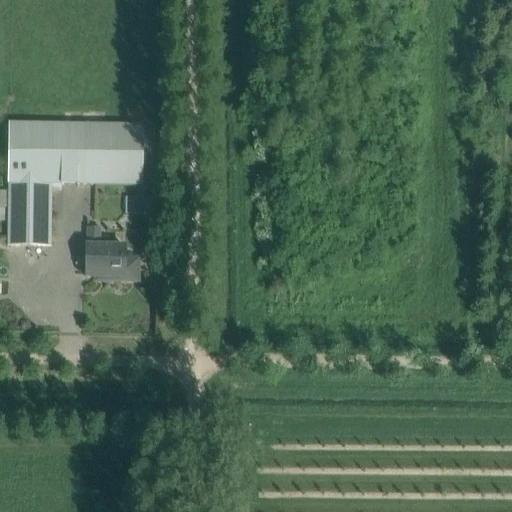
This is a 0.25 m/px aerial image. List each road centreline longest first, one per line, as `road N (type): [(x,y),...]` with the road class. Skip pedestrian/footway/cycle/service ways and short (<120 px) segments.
road 1 (track): [(511,364),(0,357)]
road 2 (track): [(195,511),(189,0)]
